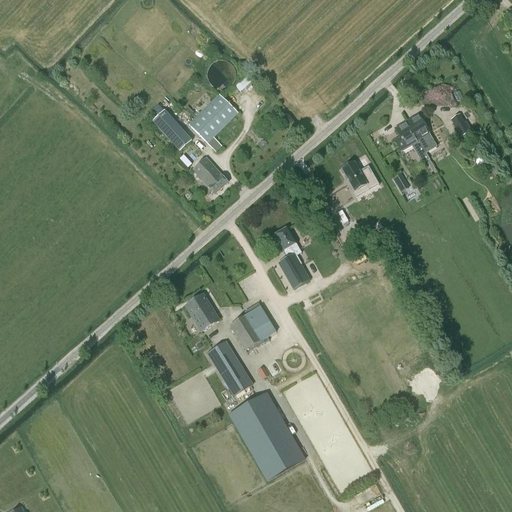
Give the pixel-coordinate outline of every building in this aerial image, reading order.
[(234,76),(233,72),(233,70),(231,67),(230,65),(227,63),(225,62),(220,60),(217,60),(214,61),(211,63),(209,64),(206,67),(205,69),(204,72),(204,75),(204,77),(204,80),(205,83),(207,86),(210,88),(213,89),(216,90),(218,91),(221,90),(224,90),(227,88),(229,87),(231,84),(232,82),(233,79),(234,76)] [(237,114),(219,95),(189,126),(215,152),(221,147),(213,138),(237,114)] [(191,142),(164,112),(152,123),(180,153),(191,142)] [(451,121),(461,138),(470,133),(460,115),(451,121)] [(419,116),(407,123),(425,154),(426,154),(437,148),(429,134),(419,116)] [(425,154),(407,123),(396,130),(401,139),(395,142),(400,151),(402,150),(403,152),(412,147),(415,152),(416,151),(424,164),(429,160),(426,154),(425,154)] [(183,157),(179,160),(187,169),(191,166),(183,157)] [(228,184),(206,159),(193,171),(215,196),(228,184)] [(361,166),(345,175),(356,193),(371,183),(361,166)] [(397,178),(392,180),(400,194),(405,192),(397,178)] [(475,193),(463,198),(474,222),(487,217),(475,193)] [(278,244),(283,253),(297,244),(288,228),(269,240),(273,247),(278,244)] [(378,266),(355,277),(377,319),(400,308),(378,266)] [(307,295),(321,325),(319,326),(327,343),(353,330),(345,312),(341,314),(327,285),(307,295)] [(202,333),(219,323),(203,297),(186,307),(202,333)] [(245,353),(276,334),(260,308),(229,327),(245,353)] [(235,397),(252,386),(226,344),(209,354),(235,397)] [(395,406),(363,345),(344,355),(376,416),(395,406)] [(259,372),(263,379),(267,377),(263,369),(259,372)] [(229,416),(267,483),(305,461),(267,395),(229,416)] [(358,502),(367,498),(364,492),(356,496),(358,502)]
